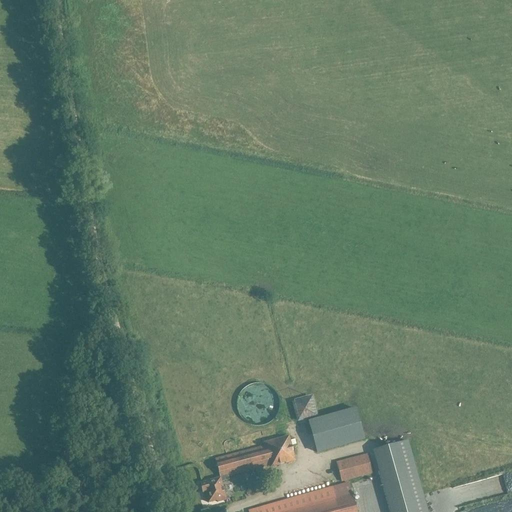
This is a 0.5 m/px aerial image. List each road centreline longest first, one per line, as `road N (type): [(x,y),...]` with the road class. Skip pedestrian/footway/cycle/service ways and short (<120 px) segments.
road 1 (track): [(167,511),(97,262),(52,0)]
road 2 (track): [(226,511),(313,486),(325,457),(357,448)]
